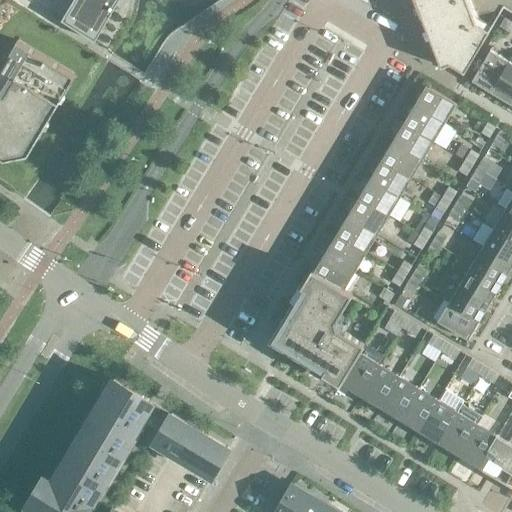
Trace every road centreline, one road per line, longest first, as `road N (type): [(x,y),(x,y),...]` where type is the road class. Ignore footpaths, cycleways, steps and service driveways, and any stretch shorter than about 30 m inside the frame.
road 1 (residential): [(95,303),(268,424)]
road 2 (unclassified): [(0,462),(95,303)]
road 3 (residential): [(268,424),(415,511)]
road 4 (unclassified): [(71,286),(0,402)]
